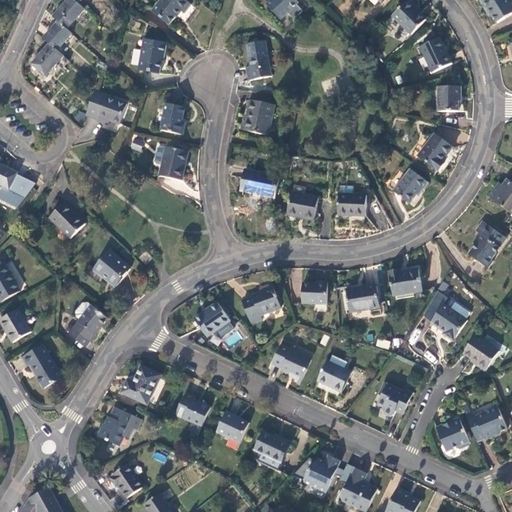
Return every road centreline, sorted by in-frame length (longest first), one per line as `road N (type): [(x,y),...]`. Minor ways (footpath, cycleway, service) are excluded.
road 1 (residential): [(491,106),(477,167),(431,223),(360,250),(231,256)]
road 2 (residential): [(409,461),(134,323)]
road 3 (residential): [(231,256),(211,192),(214,74)]
road 4 (residential): [(0,127),(39,160),(65,137),(5,72)]
road 5 (residential): [(134,323),(59,435)]
